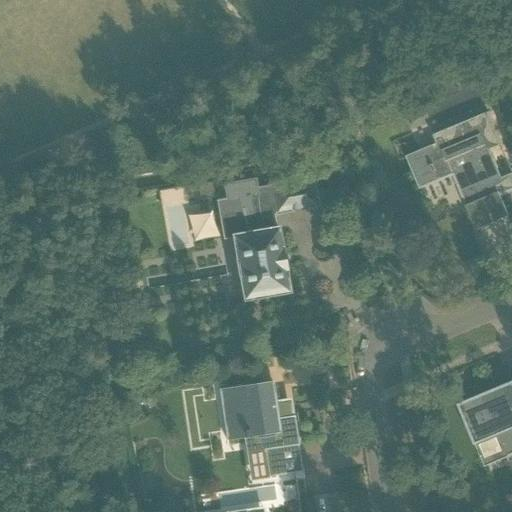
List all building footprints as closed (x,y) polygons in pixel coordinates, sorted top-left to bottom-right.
[(394,93),(397,100),(413,94),(410,86),(394,93)] [(467,207),(477,229),(509,216),(500,194),(511,188),(511,168),(511,169),(511,171),(511,173),(502,177),(490,149),(501,144),(502,148),(503,148),(488,112),(433,135),(437,143),(406,157),(420,190),(421,189),(420,188),(454,173),(468,207),(467,207)] [(256,182),(224,187),(226,203),(248,199),(251,215),(240,217),(237,217),(240,235),(233,236),(233,239),(244,300),(248,300),(249,300),(250,301),(251,301),(252,301),(253,302),(254,302),(255,302),(256,301),(257,301),(258,301),(259,300),(260,300),(260,299),(261,299),(262,298),(262,297),(289,293),(285,272),(286,272),(285,266),(284,264),(283,265),(282,257),(283,256),(283,255),(282,249),(281,249),(277,228),(274,229),(272,214),(276,213),(317,206),(313,180),(272,187),(272,190),(273,194),(258,196),(257,189),(256,182)] [(511,382),(458,405),(474,445),(497,436),(498,438),(506,457),(511,454),(511,382)] [(302,472),(302,471),(298,471),(295,446),(298,446),(294,417),(291,417),(289,404),(283,405),(283,401),(275,402),(272,383),(221,391),(228,439),(246,437),(246,440),(250,439),(249,433),(263,431),(265,450),(263,450),(267,477),(302,472)]
